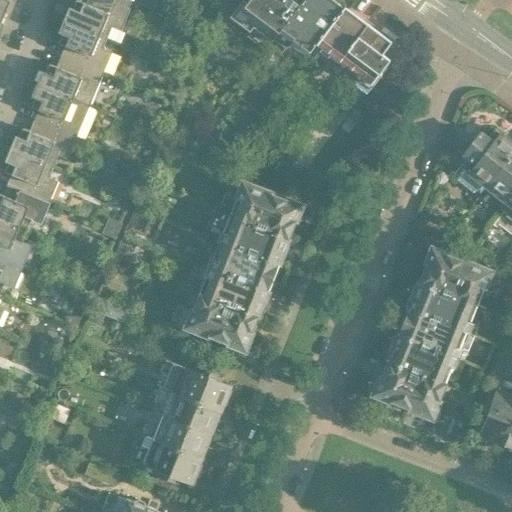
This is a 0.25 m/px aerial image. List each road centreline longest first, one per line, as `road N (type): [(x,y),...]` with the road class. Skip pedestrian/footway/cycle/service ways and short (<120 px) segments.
road 1 (residential): [(312,414),(470,28)]
road 2 (residential): [(511,491),(312,414)]
road 3 (residential): [(38,0),(31,47),(0,134)]
